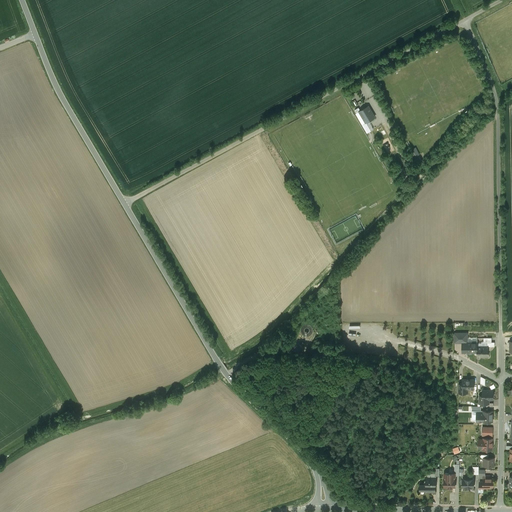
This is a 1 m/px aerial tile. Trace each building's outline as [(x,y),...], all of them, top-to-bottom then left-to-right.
[(368,106),(359,111),(366,122),(375,117),(368,106)] [(416,147),(410,150),(414,157),(420,154),(416,147)] [(477,342),(468,342),(467,342),(466,342),(462,342),(462,352),(477,352),(477,346),(477,342)] [(477,346),(477,352),(477,356),(488,356),(488,346),(477,346)] [(469,379),(466,379),(462,379),(462,384),(462,392),(467,392),(467,388),(473,389),(473,380),(469,379)] [(493,390),(483,390),(483,395),(483,399),(488,399),(493,399),(493,390)] [(493,410),(483,410),(483,413),(483,421),(492,421),(493,410)] [(492,428),(483,427),(482,431),(484,432),(484,435),(492,436),(492,428)] [(492,439),(483,438),(483,439),(480,439),(479,448),(483,448),(483,449),(491,450),(492,450),(493,446),(492,445),(492,439)] [(493,458),(484,458),(484,466),(493,466),(493,458)] [(455,473),(444,473),(444,478),(444,481),(444,484),(444,487),(445,487),(455,487),(455,479),(454,479),(455,476),(455,473)] [(493,478),(487,478),(487,476),(485,476),(484,476),(484,478),(483,478),(483,479),(483,481),(483,487),(484,487),(493,487),(493,478)] [(436,478),(426,478),(426,484),(426,487),(435,487),(436,487),(436,478)] [(474,478),(463,478),(463,487),(474,487),(474,478)]
